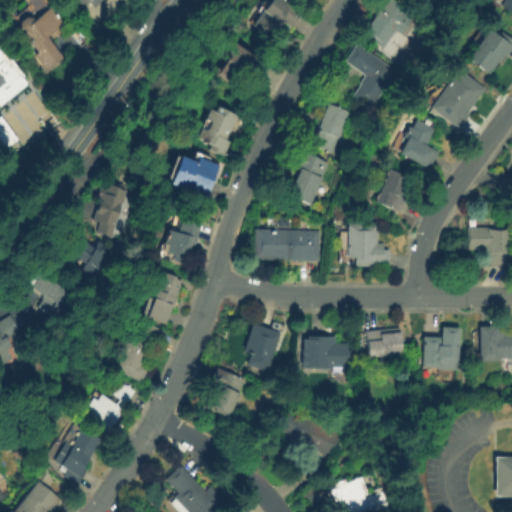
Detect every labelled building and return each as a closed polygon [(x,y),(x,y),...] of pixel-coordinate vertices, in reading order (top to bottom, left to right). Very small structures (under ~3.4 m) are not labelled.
[(99,0),(91,8),(83,0),(99,0)] [(250,26),(268,0),(284,0),(301,11),(290,27),(280,20),(276,26),(281,29),(276,35),(268,29),(263,36),(250,26)] [(362,33),(379,9),(381,11),(388,0),(392,0),(410,12),(384,49),(362,33)] [(410,0),(428,0),(423,8),(410,0)] [(511,15),(499,7),(503,0),(511,0),(511,15)] [(7,27),(38,3),(58,29),(42,41),(56,60),(41,72),(7,27)] [(466,59),(487,29),(498,36),(501,32),(511,40),(511,48),(502,63),(498,61),(488,75),(466,59)] [(243,92),(215,74),(227,55),(225,54),(232,42),(265,64),(256,83),(241,73),(238,77),(248,83),(243,92)] [(352,96),(360,84),(359,83),(365,75),(344,61),(356,43),(396,71),(371,109),(352,96)] [(0,148),(12,139),(0,123),(0,99),(21,83),(14,75),(16,73),(0,53),(0,148)] [(429,107),(458,69),(484,89),(467,113),(468,115),(458,129),(429,107)] [(304,143),(311,127),(314,128),(325,102),(348,112),(331,153),(304,143)] [(222,157),(206,150),(208,145),(194,138),(207,109),(213,111),(216,106),(237,115),(229,132),(226,130),(222,131),(226,141),(228,142),(222,157)] [(429,170),(397,154),(406,138),(402,136),(408,126),(411,128),(415,119),(435,129),(426,146),(439,152),(429,170)] [(294,168),(302,151),(328,163),(309,205),(287,195),(298,169),(294,168)] [(167,184),(177,156),(195,163),(197,157),(216,165),(203,198),(167,184)] [(416,170),(419,166),(424,169),(422,174),(416,170)] [(373,201),(387,169),(407,178),(402,189),(407,192),(398,213),(373,201)] [(511,201),(493,193),(501,176),(508,179),(511,169),(511,201)] [(92,225),(100,193),(122,199),(114,231),(92,225)] [(184,265),(171,261),(172,255),(164,253),(166,244),(162,243),(166,230),(176,233),(180,217),(200,223),(194,244),(192,243),(188,257),(186,256),(184,265)] [(277,226),(277,217),(287,218),(286,227),(277,226)] [(345,258),(346,223),(376,224),(376,243),(383,244),(383,250),(388,250),(388,267),(353,266),(353,258),(345,258)] [(466,250),(466,226),(490,227),(490,228),(508,228),(507,265),(489,265),(489,255),(480,255),(480,250),(466,250)] [(252,229),(319,231),(318,262),(251,260),(252,229)] [(69,255),(74,247),(76,248),(81,239),(87,243),(87,244),(93,247),(97,240),(103,244),(101,249),(107,252),(92,277),(80,269),(83,263),(69,255)] [(163,325),(144,318),(160,272),(175,277),(174,279),(180,281),(175,297),(176,298),(172,309),(169,308),(163,325)] [(55,319),(36,308),(42,299),(40,298),(42,295),(30,287),(40,273),(71,294),(55,319)] [(0,320),(8,315),(18,330),(6,338),(11,346),(9,347),(15,356),(3,363),(1,359),(0,360),(0,320)] [(141,383),(111,369),(118,353),(112,350),(120,332),(127,335),(127,334),(138,339),(145,323),(164,331),(156,348),(151,345),(142,365),(147,367),(141,383)] [(266,372),(245,365),(249,353),(242,351),(246,336),(241,334),(245,323),(251,325),(251,324),(279,333),(266,372)] [(479,361),(478,326),(498,325),(498,331),(505,331),(505,333),(511,333),(511,358),(499,359),(499,361),(479,361)] [(421,368),(421,336),(440,336),(440,326),(458,327),(457,370),(437,370),(437,368),(421,368)] [(366,358),(363,332),(398,328),(402,353),(366,358)] [(307,370),(308,335),(326,335),(326,337),(334,337),(334,343),(348,343),(347,368),(328,368),(328,370),(307,370)] [(297,357),(297,348),(305,348),(305,357),(297,357)] [(216,367),(243,379),(237,394),(239,396),(237,401),(234,402),(227,418),(203,407),(212,385),(209,384),(216,367)] [(106,432),(83,418),(88,410),(84,407),(90,397),(95,400),(99,394),(115,404),(118,399),(109,394),(113,388),(115,389),(119,382),(133,391),(113,425),(111,424),(106,432)] [(278,430),(287,409),(339,433),(328,457),(306,447),(304,451),(286,442),(289,435),(278,430)] [(76,486),(61,476),(65,470),(51,462),(64,441),(66,442),(76,426),(79,429),(82,425),(93,432),(91,434),(100,440),(84,466),(87,468),(76,486)] [(511,497),(493,498),(493,458),(511,458),(511,497)] [(163,479),(178,464),(205,491),(209,487),(224,502),(213,511),(178,511),(170,503),(174,499),(172,497),(176,492),(163,479)] [(326,486),(344,478),(345,483),(361,476),(367,493),(381,487),(390,507),(378,511),(375,511),(343,511),(347,510),(343,500),(333,504),(326,486)] [(12,511),(37,482),(59,501),(52,510),(48,507),(43,511),(12,511)]
